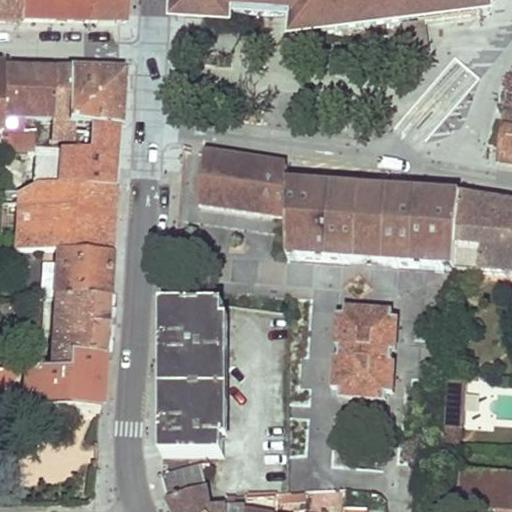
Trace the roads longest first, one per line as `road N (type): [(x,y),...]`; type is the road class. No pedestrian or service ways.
road 1 (secondary): [(146,128),(125,429),(143,511)]
road 2 (residential): [(146,128),(511,178)]
road 3 (residential): [(150,47),(0,45)]
